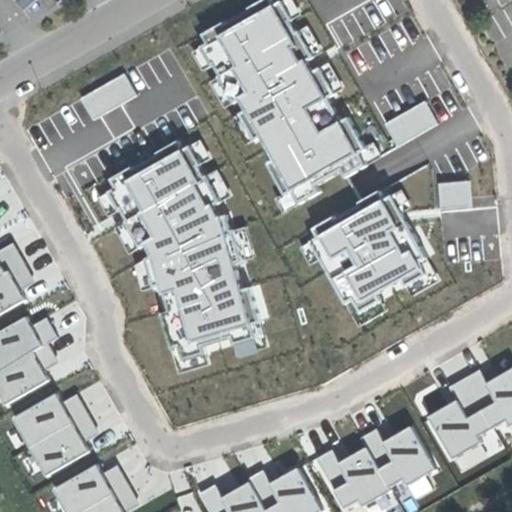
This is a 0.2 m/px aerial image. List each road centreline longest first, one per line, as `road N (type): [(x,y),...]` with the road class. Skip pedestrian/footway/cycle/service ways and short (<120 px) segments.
road 1 (residential): [(0,131),(99,294),(109,355),(160,444),(197,447),(356,388),(511,305)]
road 2 (residential): [(511,161),(422,0)]
road 3 (residential): [(141,0),(0,79)]
